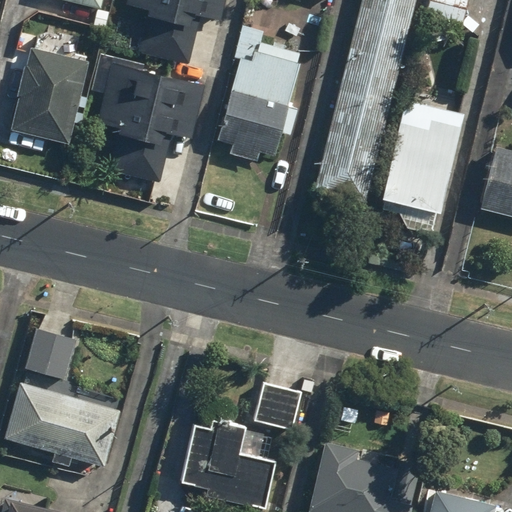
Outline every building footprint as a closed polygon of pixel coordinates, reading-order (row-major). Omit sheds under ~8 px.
[(227,0),(131,0),(131,2),(148,6),(138,51),(189,63),(201,13),(223,18),(227,0)] [(360,0),(313,189),(363,202),(413,0),(360,0)] [(425,0),(424,10),(466,16),(468,0),(425,0)] [(240,60),(219,135),(231,139),(227,152),(258,161),(262,148),(274,151),(280,130),(287,132),(294,107),(287,105),(302,53),(263,42),(266,30),(243,23),(233,58),(240,60)] [(12,128),(67,143),(89,61),(34,47),(12,128)] [(204,84),(113,62),(100,116),(99,121),(117,125),(106,170),(157,182),(169,132),(191,137),(204,84)] [(412,203),(441,210),(462,124),(404,110),(383,196),(412,203)] [(511,148),(494,144),(478,205),(507,213),(511,214),(511,148)] [(77,340),(37,328),(25,369),(66,380),(77,340)] [(18,380),(2,436),(107,465),(122,409),(18,380)] [(261,381),(252,416),(292,426),(301,392),(261,381)] [(191,422),(180,480),(207,485),(205,495),(264,507),(273,458),(237,450),(242,424),(211,418),(209,425),(191,422)] [(325,438),(306,508),(322,511),(408,511),(418,474),(354,457),(357,446),(325,438)] [(434,489),(427,511),(490,511),(493,505),(434,489)] [(51,511),(11,502),(8,511),(51,511)]
